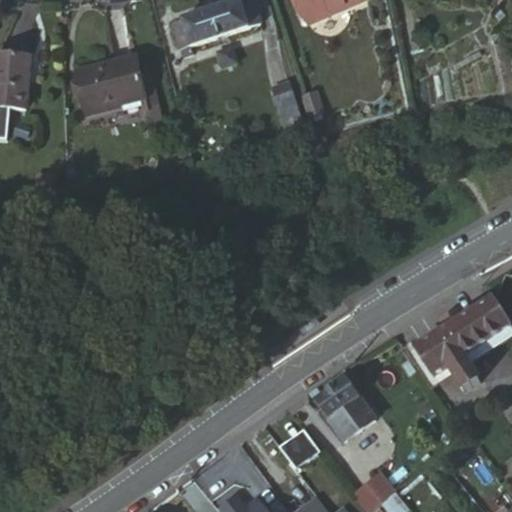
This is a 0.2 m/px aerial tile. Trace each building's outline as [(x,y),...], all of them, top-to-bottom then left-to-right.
[(270,0),(249,0),(173,23),(180,50),(277,22),(270,0)] [(365,0),(293,0),(305,30),(367,4),(365,0)] [(0,60),(0,115),(31,119),(36,63),(0,60)] [(83,77),(95,124),(149,110),(138,64),(83,77)] [(296,74),(298,118),(312,113),(300,73),(296,74)] [(294,120),(298,118),(296,74),(281,79),(294,120)] [(421,355),(431,373),(436,382),(450,374),(511,337),(511,329),(500,309),(467,329),(455,336),(422,355),(421,355)] [(446,328),(465,317),(464,316),(446,328)] [(469,324),(465,317),(446,328),(450,335),(453,333),(455,336),(467,329),(465,326),(469,324)] [(476,372),(511,349),(511,337),(450,374),(455,382),(465,399),(484,387),(476,372)] [(416,346),(407,351),(424,377),(431,373),(421,355),(422,355),(416,346)] [(431,373),(424,377),(436,395),(455,382),(450,374),(436,382),(431,373)] [(331,426),(362,404),(350,386),(319,408),(331,426)] [(379,429),(362,404),(331,426),(347,451),(379,429)] [(283,453),(301,474),(324,455),(306,433),(283,453)] [(372,511),(387,511),(404,498),(387,476),(359,497),(372,511)] [(414,511),(404,498),(387,511),(414,511)] [(225,511),(269,511),(263,505),(255,511),(249,511),(239,500),(225,511)] [(331,511),(322,500),(306,511),(331,511)]
